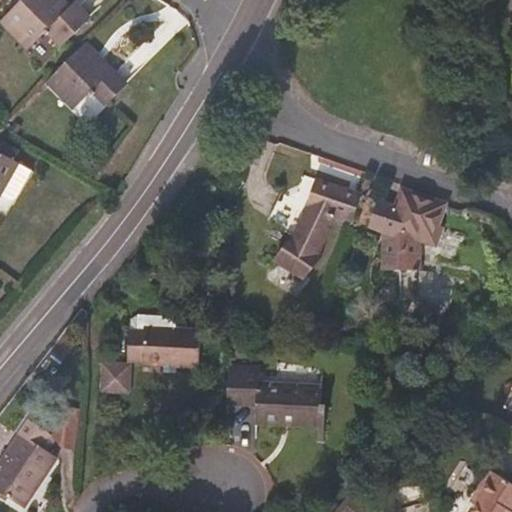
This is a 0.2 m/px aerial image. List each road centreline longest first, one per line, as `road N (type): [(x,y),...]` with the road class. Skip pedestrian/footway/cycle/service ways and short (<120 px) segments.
road 1 (secondary): [(184,129),(139,200),(0,369)]
road 2 (residential): [(304,132),(511,212)]
road 3 (residential): [(224,494),(112,485),(88,511)]
road 4 (residential): [(246,25),(304,132)]
road 5 (secondary): [(246,25),(184,129)]
road 6 (residential): [(184,129),(304,132)]
